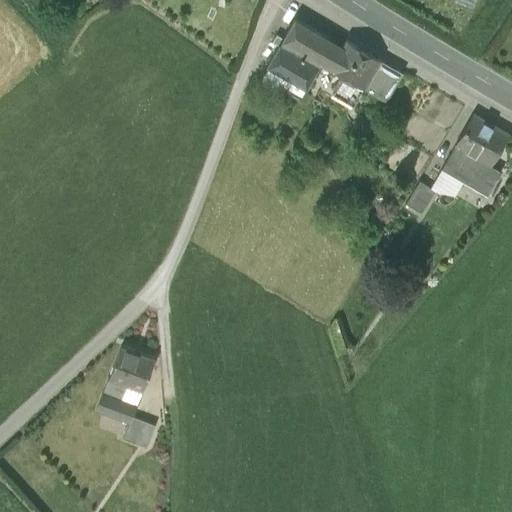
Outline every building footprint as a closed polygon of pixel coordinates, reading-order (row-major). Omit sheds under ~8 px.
[(363,87),(364,88),(380,60),(346,40),(342,47),(338,53),(324,44),(327,38),(294,19),(283,39),(278,46),(267,65),(268,66),(306,88),(320,62),(342,75),(363,87)] [(272,42),(278,46),(283,39),(276,35),(272,42)] [(342,47),(327,38),(324,44),(338,53),(342,47)] [(402,73),(380,60),(364,88),(385,100),(402,73)] [(261,77),(300,99),(306,88),(268,66),(261,77)] [(353,104),(363,87),(342,75),(332,92),(353,104)] [(473,114),(455,145),(489,165),(490,165),(508,134),(473,114)] [(501,171),(490,165),(489,165),(455,145),(441,169),(462,181),(487,195),(501,171)] [(462,181),(441,169),(430,187),(435,190),(454,195),(462,181)] [(405,203),(421,213),(435,190),(430,187),(419,180),(405,203)] [(329,329),(338,356),(345,353),(344,347),(335,320),(329,329)] [(120,346),(108,378),(142,390),(154,359),(120,346)] [(136,406),(142,390),(108,378),(102,393),(136,406)] [(132,416),(136,406),(102,393),(96,410),(129,422),(130,422),(132,416)] [(123,439),(135,443),(144,421),(132,416),(130,422),(129,422),(123,439)] [(155,425),(144,421),(135,443),(146,448),(155,425)]
